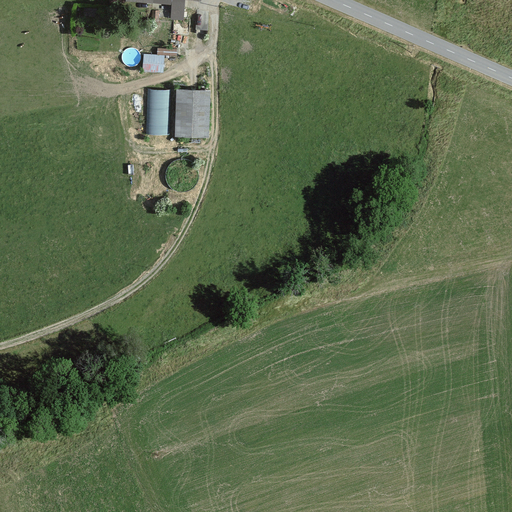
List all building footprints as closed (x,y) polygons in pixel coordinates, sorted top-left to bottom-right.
[(124,0),(124,1),(154,3),(153,15),(183,18),(184,0),(124,0)] [(138,47),(127,46),(126,58),(138,59),(138,47)] [(164,69),(164,52),(143,51),(143,68),(164,69)] [(211,87),(176,85),(173,134),(208,136),(211,87)] [(168,88),(144,88),(143,132),(167,133),(168,88)]
